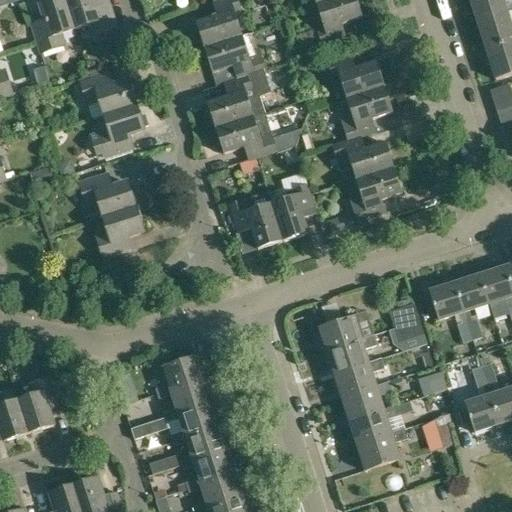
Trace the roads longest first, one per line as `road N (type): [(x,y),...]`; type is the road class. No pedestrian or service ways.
road 1 (residential): [(176,269),(207,245),(165,82),(131,0)]
road 2 (tertiary): [(250,302),(494,224)]
road 3 (residential): [(494,224),(425,0)]
road 4 (tertiary): [(318,511),(250,302)]
road 5 (residential): [(100,350),(250,302)]
road 6 (residential): [(0,471),(118,439)]
